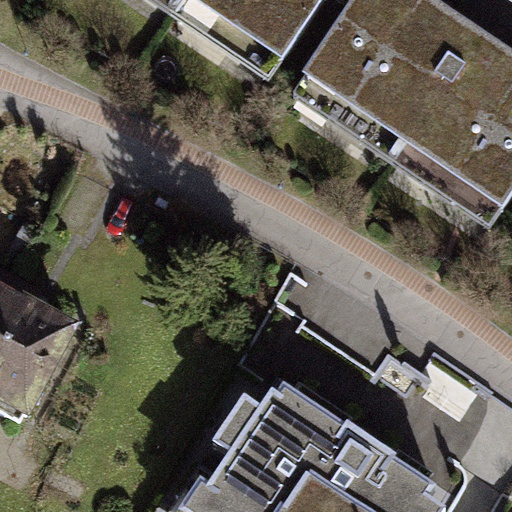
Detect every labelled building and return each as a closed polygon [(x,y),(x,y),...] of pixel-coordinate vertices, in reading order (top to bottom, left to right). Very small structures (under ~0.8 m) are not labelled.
[(164,0),(274,73),(322,0),(164,0)] [(408,0),(359,0),(300,88),(498,219),(511,198),(511,68),(458,33),(408,0)] [(0,307),(11,287),(0,280),(0,307)] [(11,287),(0,307),(0,416),(21,428),(69,339),(28,317),(36,300),(11,287)] [(434,511),(440,503),(284,399),(213,505),(203,498),(193,511),(434,511)]
